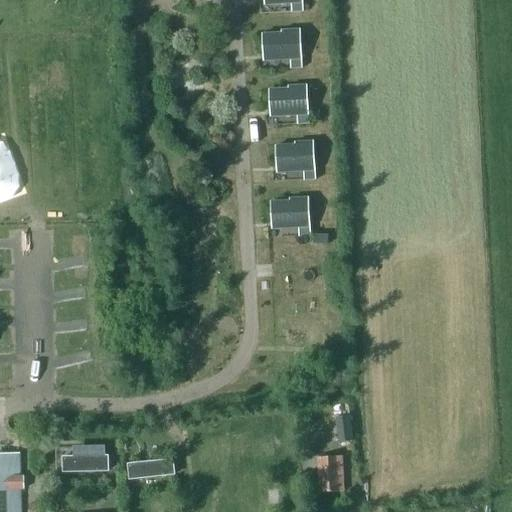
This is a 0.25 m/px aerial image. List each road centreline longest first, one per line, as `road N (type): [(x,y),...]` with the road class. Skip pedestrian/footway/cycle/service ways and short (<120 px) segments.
road 1 (track): [(159,403),(160,438),(129,439),(132,511)]
road 2 (track): [(129,439),(0,440)]
